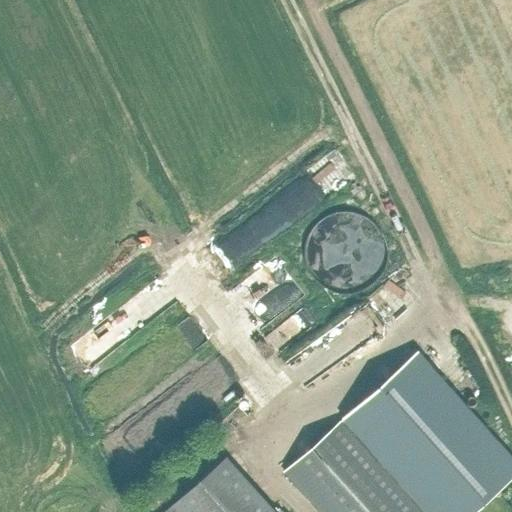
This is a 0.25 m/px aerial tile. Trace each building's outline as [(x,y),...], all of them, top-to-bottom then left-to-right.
[(338,211),(333,213),(327,215),(322,217),(318,221),(314,225),(310,229),(308,235),(306,240),(304,245),(304,251),(304,257),(306,263),(307,268),(310,273),(314,278),(318,282),(323,286),(328,289),(333,291),(339,292),(345,292),(351,292),(356,291),(362,288),(367,286),(372,282),(376,278),(379,273),(382,268),(384,262),(385,256),(385,250),(384,245),(383,239),(381,234),(378,229),(374,224),(370,220),(366,217),(361,214),(355,212),(350,211),(344,211),(338,211)] [(279,302),(302,282),(284,260),(260,280),(279,302)] [(365,308),(318,335),(330,357),(377,330),(365,308)] [(298,347),(312,373),(326,366),(312,340),(298,347)] [(511,461),(415,352),(342,418),(425,511),(444,511),(447,510),(448,511),(468,511),(511,473),(511,461)] [(284,470),(321,511),(425,511),(342,418),(284,470)] [(162,511),(278,511),(226,455),(162,511)]
